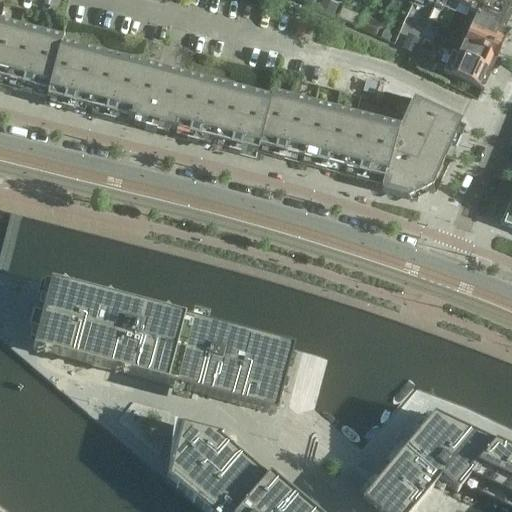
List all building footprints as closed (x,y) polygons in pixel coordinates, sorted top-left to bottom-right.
[(299,0),(299,2),(312,9),(316,0),(299,0)] [(447,1),(458,6),(461,0),(437,0),(437,1),(434,8),(442,12),(447,1)] [(461,0),(458,6),(470,11),(503,26),(511,8),(509,1),(505,0),(461,0)] [(318,11),(332,18),(337,9),(322,2),(318,11)] [(336,20),(351,28),(357,17),(341,9),(336,20)] [(476,16),(468,36),(502,51),(511,31),(503,27),(503,26),(470,11),(469,13),(476,16)] [(356,30),(374,38),(380,26),(361,18),(356,30)] [(440,19),(437,26),(447,30),(450,24),(440,19)] [(0,88),(4,89),(19,30),(0,25),(0,88)] [(4,89),(25,95),(41,36),(19,30),(4,89)] [(384,31),(380,40),(388,44),(391,39),(388,34),(384,31)] [(419,41),(408,35),(401,50),(407,53),(412,55),(419,41)] [(46,100),(60,48),(62,41),(41,36),(25,95),(46,100)] [(468,36),(459,56),(493,71),(502,51),(468,36)] [(66,112),(82,54),(60,48),(46,100),(44,106),(66,112)] [(87,118),(103,59),(82,54),(66,112),(87,118)] [(481,92),(483,93),(493,71),(459,56),(457,55),(447,77),(481,92)] [(410,58),(406,67),(416,72),(420,62),(410,58)] [(108,124),(124,65),(103,59),(87,118),(108,124)] [(131,123),(145,70),(124,65),(108,124),(127,129),(129,122),(131,123)] [(149,134),(165,75),(156,73),(145,70),(131,123),(141,125),(145,127),(143,133),(149,134)] [(162,131),(170,133),(184,81),(173,78),(165,75),(149,134),(155,136),(156,130),(162,131)] [(171,140),(190,145),(206,86),(184,81),(170,133),(173,134),(171,140)] [(190,145),(211,151),(227,92),(206,86),(190,145)] [(211,151),(232,156),(247,97),(227,92),(211,151)] [(255,155),(277,161),(292,102),(270,96),(269,103),(255,155)] [(253,162),(255,155),(269,103),(247,97),(232,156),(253,162)] [(399,129),(383,194),(384,195),(408,201),(414,198),(417,203),(428,198),(425,193),(431,190),(449,150),(455,153),(460,142),(454,139),(461,124),(412,101),(399,129)] [(277,161),(298,166),(313,107),(292,102),(277,161)] [(298,166),(320,172),(335,113),(313,107),(298,166)] [(320,172),(341,177),(356,118),(335,113),(320,172)] [(341,177),(362,183),(377,124),(356,118),(341,177)] [(381,192),(383,194),(399,129),(377,124),(362,183),(381,187),(380,189),(380,191),(381,192)] [(511,205),(503,226),(511,229),(511,205)] [(43,356),(72,363),(74,355),(40,346),(54,298),(105,311),(107,302),(34,283),(19,338),(43,356)] [(292,351),(107,302),(105,311),(54,298),(40,346),(74,355),(72,363),(275,418),(292,351)] [(511,511),(511,457),(509,461),(494,448),(495,447),(433,417),(375,485),(360,500),(370,508),(374,511),(413,511),(440,481),(456,495),(461,489),(511,511)] [(180,428),(166,483),(200,511),(292,511),(262,485),(261,487),(214,447),(221,439),(219,438),(219,439),(180,428)]
